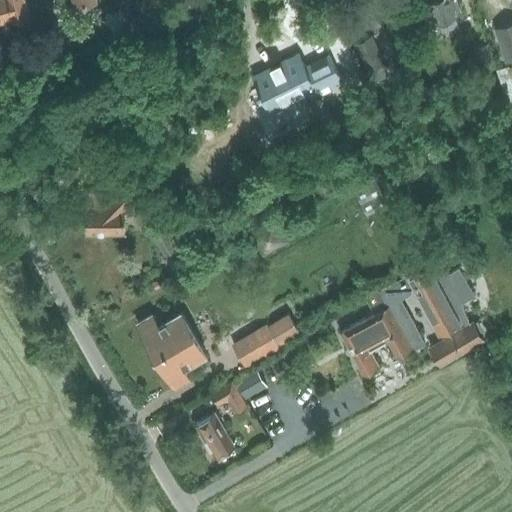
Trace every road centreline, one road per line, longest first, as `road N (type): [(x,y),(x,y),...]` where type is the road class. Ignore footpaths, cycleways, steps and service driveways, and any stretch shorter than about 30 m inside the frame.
road 1 (unclassified): [(186,511),(0,188)]
road 2 (residential): [(0,58),(216,16),(253,0)]
